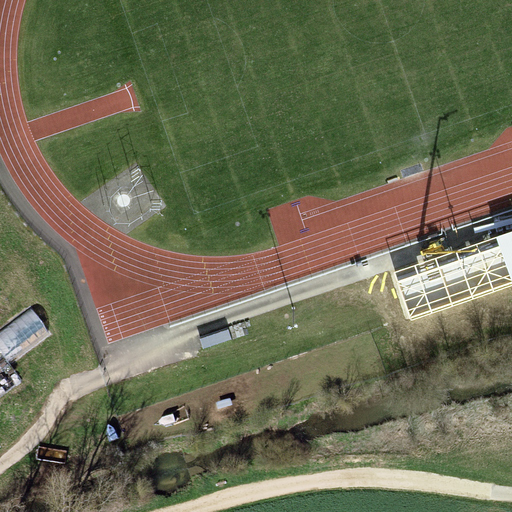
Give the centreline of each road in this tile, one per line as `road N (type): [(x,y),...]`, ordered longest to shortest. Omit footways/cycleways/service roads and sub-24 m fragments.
road 1 (track): [(511,497),(287,484),(198,511)]
road 2 (unclassified): [(0,465),(31,442),(60,393),(101,375)]
